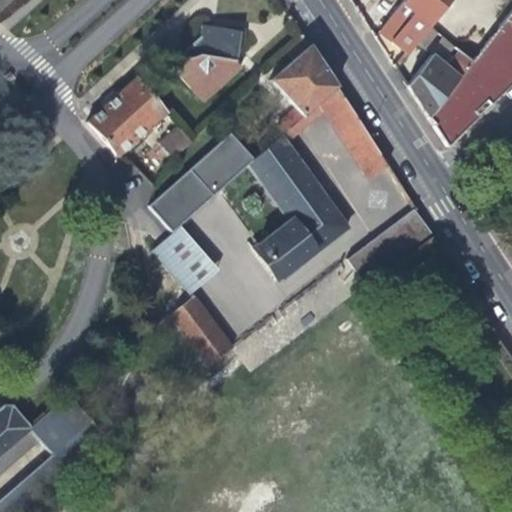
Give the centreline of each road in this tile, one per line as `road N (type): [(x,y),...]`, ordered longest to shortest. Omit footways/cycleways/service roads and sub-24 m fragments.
road 1 (residential): [(305,0),(432,180)]
road 2 (residential): [(432,180),(511,303)]
